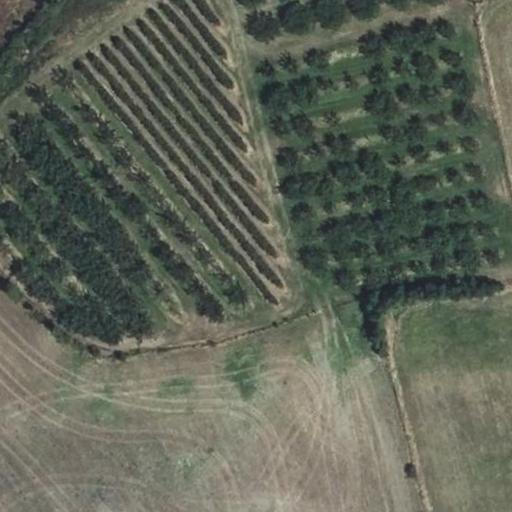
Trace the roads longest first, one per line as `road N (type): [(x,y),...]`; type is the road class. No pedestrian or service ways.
road 1 (track): [(228,0),(297,268)]
road 2 (track): [(0,87),(55,35),(123,0)]
